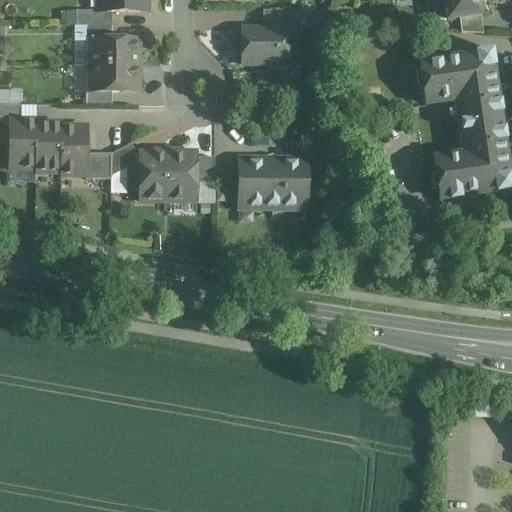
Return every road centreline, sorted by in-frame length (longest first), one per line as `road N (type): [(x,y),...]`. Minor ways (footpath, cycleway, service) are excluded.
road 1 (tertiary): [(511,351),(0,256)]
road 2 (residential): [(184,53),(176,86),(183,109),(194,114),(214,103),(212,74)]
